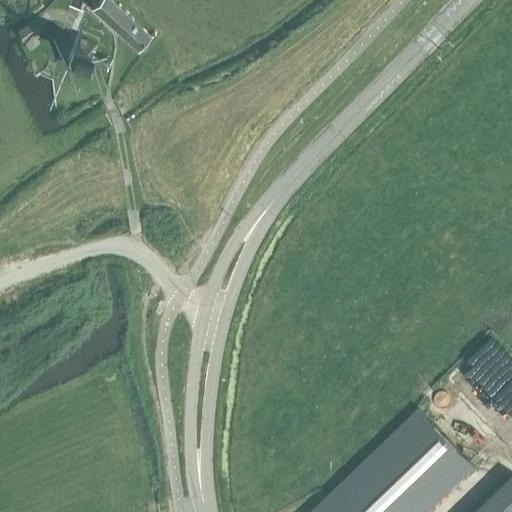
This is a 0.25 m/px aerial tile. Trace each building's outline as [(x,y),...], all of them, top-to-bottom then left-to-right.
[(138,49),(150,34),(112,0),(99,0),(93,8),(138,49)] [(31,22),(18,30),(30,50),(41,43),(35,33),(37,32),(42,30),(36,19),(31,22)] [(85,70),(96,46),(71,35),(60,59),(85,70)] [(424,511),(474,465),(419,407),(309,511),(424,511)] [(501,485),(473,511),(511,511),(511,473),(511,474),(501,485)]
